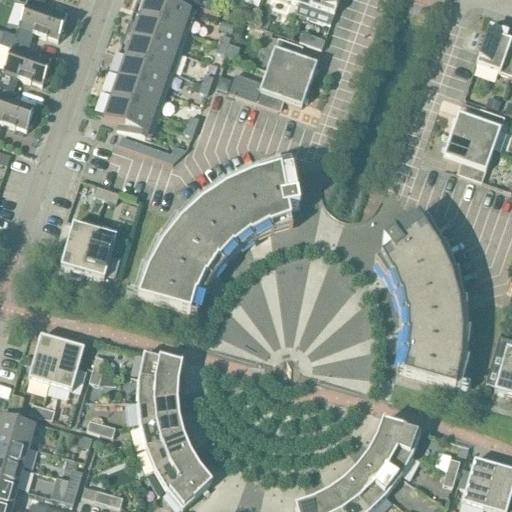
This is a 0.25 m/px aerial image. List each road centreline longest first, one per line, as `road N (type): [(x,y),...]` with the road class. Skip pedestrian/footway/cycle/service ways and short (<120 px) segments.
road 1 (residential): [(18,246),(106,0)]
road 2 (residential): [(474,0),(457,16),(392,199)]
road 3 (residential): [(317,169),(377,0)]
